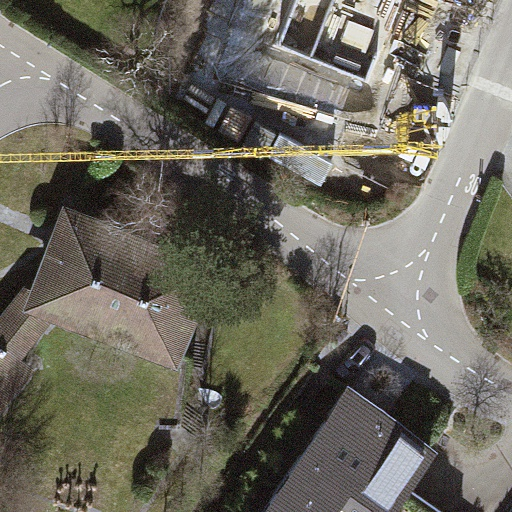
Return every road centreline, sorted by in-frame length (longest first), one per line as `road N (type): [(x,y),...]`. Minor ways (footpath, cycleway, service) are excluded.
road 1 (residential): [(390,293),(23,54)]
road 2 (residential): [(511,32),(390,293)]
road 3 (residential): [(511,385),(474,368),(390,293)]
